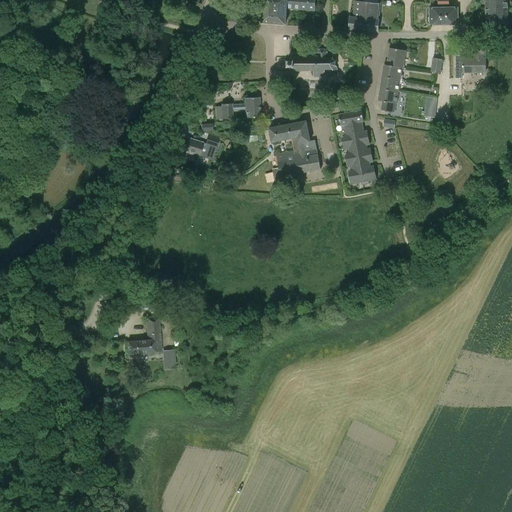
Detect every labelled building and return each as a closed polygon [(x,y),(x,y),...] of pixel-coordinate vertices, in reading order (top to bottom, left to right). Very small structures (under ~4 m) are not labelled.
[(285,25),(286,8),(286,0),(263,0),(261,23),(285,25)] [(286,0),(286,8),(315,11),(315,0),(286,0)] [(430,24),(444,23),(444,9),(443,0),(437,0),(437,6),(440,6),(441,9),(430,9),(430,17),(428,18),(428,22),(430,23),(430,24)] [(443,0),(444,9),(444,23),(458,23),(458,22),(459,21),(459,17),(458,16),(457,9),(447,9),(446,6),(449,6),(449,0),(443,0)] [(485,0),(486,24),(507,23),(506,0),(485,0)] [(365,2),(354,2),(353,19),(350,19),(349,29),(363,30),(365,2)] [(363,30),(378,31),(380,3),(365,2),(363,30)] [(390,48),(387,63),(403,66),(405,50),(390,48)] [(337,68),(336,66),(335,65),(335,61),(336,60),(335,60),(333,57),(333,56),(332,56),(331,58),(327,58),(327,52),(325,49),(319,49),(317,52),(317,56),(289,57),(289,60),(287,60),(287,67),(289,67),(289,71),(313,70),(313,76),(325,76),(325,74),(337,74),(337,68)] [(476,51),(476,58),(472,58),(472,55),(463,55),(463,66),(456,66),(456,68),(450,68),(450,79),(462,79),(462,73),(485,73),(485,51),(476,51)] [(433,58),(431,72),(440,73),(442,59),(433,58)] [(387,65),(384,65),(382,78),(401,81),(403,66),(387,63),(387,65)] [(401,81),(382,78),(380,94),(398,96),(401,81)] [(439,87),(438,96),(450,98),(451,88),(439,87)] [(398,96),(380,94),(379,100),(383,101),(381,110),(396,112),(398,96)] [(260,116),(259,97),(244,98),(245,104),(232,104),(221,104),(221,106),(215,107),(216,119),(232,118),(232,111),(245,110),(245,118),(260,117),(260,116)] [(362,128),(361,122),(364,121),(361,110),(339,115),(341,125),(344,125),(346,131),(362,128)] [(383,127),(390,128),(393,128),(394,128),(394,127),(395,121),(385,119),(383,127)] [(306,121),(269,128),(271,143),(291,139),(293,152),(276,155),(280,177),(320,170),(315,140),(310,141),(306,121)] [(362,128),(346,131),(347,137),(343,138),(344,143),(368,138),(367,131),(363,132),(362,128)] [(212,160),(214,151),(219,153),(221,144),(217,142),(219,137),(208,134),(205,143),(186,138),(183,151),(212,160)] [(368,138),(344,143),(345,148),(349,148),(350,155),(346,156),(347,161),(372,156),(370,149),(366,149),(365,144),(369,144),(368,138)] [(372,156),(347,161),(348,166),(352,165),(354,172),(370,169),(370,167),(369,162),(373,161),(372,156)] [(370,169),(354,172),(349,173),(351,183),(362,181),(368,180),(376,179),(374,166),(370,167),(370,169)] [(128,341),(129,354),(161,351),(158,318),(146,319),(148,340),(128,341)] [(166,364),(175,363),(174,350),(165,351),(166,364)]
